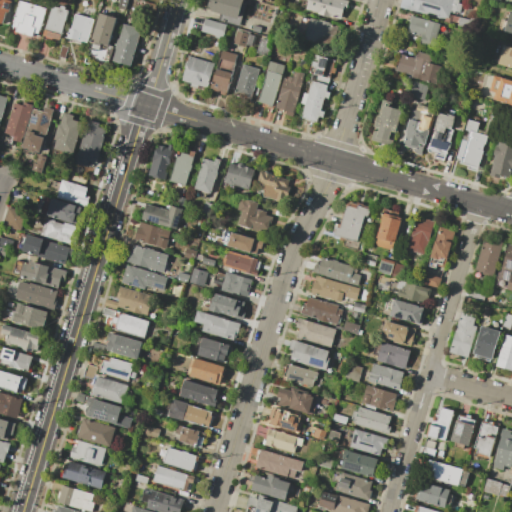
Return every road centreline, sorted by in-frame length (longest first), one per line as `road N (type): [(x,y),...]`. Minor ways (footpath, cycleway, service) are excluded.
road 1 (residential): [(382,0),(330,178),(287,260),(211,511)]
road 2 (residential): [(0,63),(511,213)]
road 3 (residential): [(145,106),(19,511)]
road 4 (residential): [(479,204),(429,375)]
road 5 (residential): [(429,375),(388,511)]
